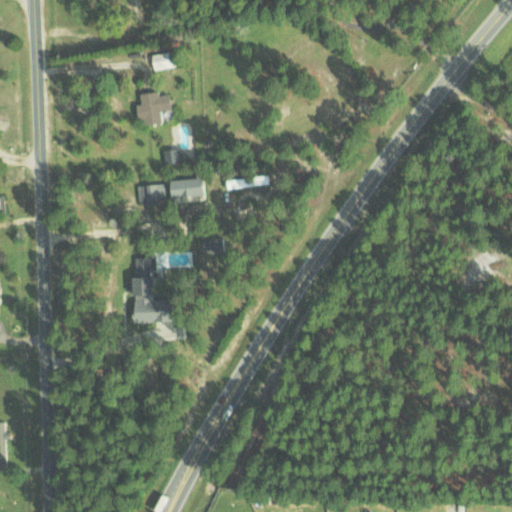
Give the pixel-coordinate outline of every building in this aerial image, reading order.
[(184,66),(182,51),(155,54),(157,69),(184,66)] [(144,94),(148,125),(167,122),(166,111),(177,110),(175,94),(163,95),(163,91),(144,94)] [(167,151),(168,164),(189,162),(188,150),(167,151)] [(274,184),(273,175),(228,177),(228,187),(274,184)] [(207,177),(174,178),(175,200),(208,199),(207,177)] [(140,184),(140,202),(161,201),(161,183),(140,184)] [(205,238),(206,252),(229,250),(228,236),(205,238)] [(180,321),(180,298),(161,298),(161,256),(138,256),(138,320),(180,321)] [(9,420),(0,420),(0,469),(11,470),(9,420)]
